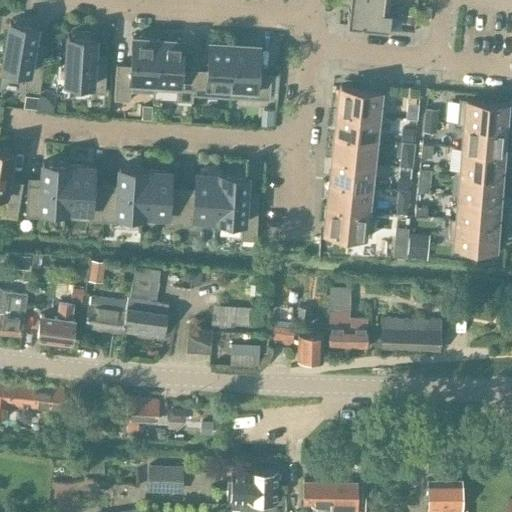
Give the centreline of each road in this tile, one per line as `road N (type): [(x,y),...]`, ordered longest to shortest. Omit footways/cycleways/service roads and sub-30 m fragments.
road 1 (tertiary): [(511,390),(200,380),(0,360)]
road 2 (residential): [(29,124),(297,139)]
road 3 (residential): [(92,0),(313,15)]
road 4 (residential): [(436,59),(310,45)]
